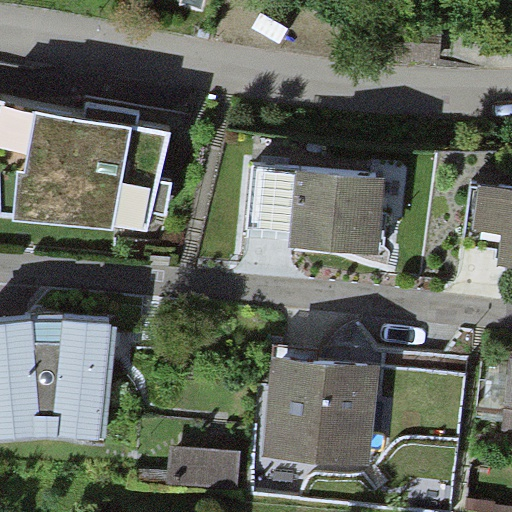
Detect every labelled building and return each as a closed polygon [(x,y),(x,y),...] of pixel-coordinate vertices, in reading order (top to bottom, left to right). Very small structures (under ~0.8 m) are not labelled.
[(150,183),(163,129),(127,122),(7,100),(3,213),(139,228),(150,183)] [(253,245),(376,256),(382,192),(259,181),(253,245)] [(497,261),(511,261),(511,182),(468,182),(468,235),(497,235),(497,261)] [(0,450),(109,448),(121,326),(106,323),(69,315),(35,315),(0,317),(0,450)] [(366,402),(369,361),(280,353),(271,449),(361,457),(366,402)] [(511,455),(510,473),(511,472),(511,355),(504,354),(497,418),(511,419),(511,455)] [(173,498),(237,500),(238,466),(174,464),(173,498)]
